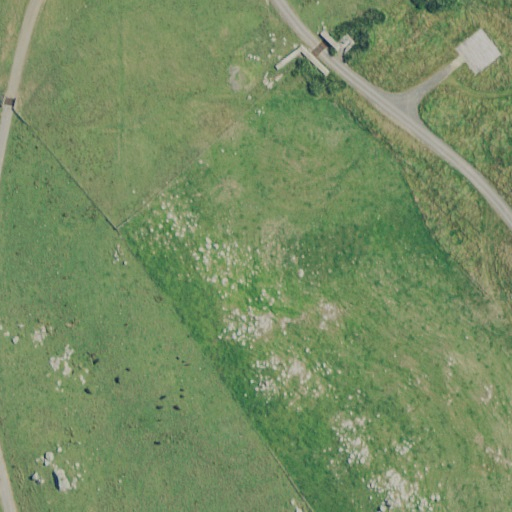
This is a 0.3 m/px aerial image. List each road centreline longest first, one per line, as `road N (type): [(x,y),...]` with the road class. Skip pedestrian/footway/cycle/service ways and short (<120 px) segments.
road 1 (track): [(511,233),(463,164),(279,0)]
road 2 (unclassified): [(0,137),(36,0)]
